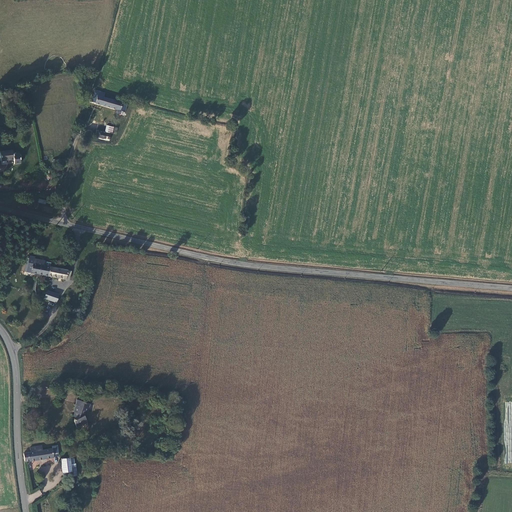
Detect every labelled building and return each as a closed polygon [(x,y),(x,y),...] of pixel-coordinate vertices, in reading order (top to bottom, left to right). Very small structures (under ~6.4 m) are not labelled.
[(95,94),(92,93),(89,103),(123,112),(125,103),(104,97),(105,93),(96,91),(95,94)] [(97,133),(95,140),(108,143),(110,136),(107,135),(105,135),(97,133)] [(11,163),(12,163),(11,154),(9,154),(9,149),(0,150),(0,159),(10,158),(11,163)] [(25,275),(47,277),(49,267),(47,267),(44,267),(44,263),(36,262),(36,259),(30,259),(29,265),(27,264),(25,275)] [(47,277),(70,279),(70,271),(49,267),(47,277)] [(57,302),(60,294),(49,291),(46,299),(57,302)] [(75,401),(72,413),(73,414),(72,418),(73,419),(71,423),(75,430),(85,423),(81,418),(82,413),(85,413),(87,405),(75,401)] [(24,461),(43,459),(43,450),(43,446),(31,448),(31,451),(23,452),(24,461)] [(52,449),(43,450),(43,459),(57,458),(56,453),(52,449)] [(71,468),(70,461),(60,462),(62,480),(72,479),(71,474),(77,474),(76,467),(71,468)]
